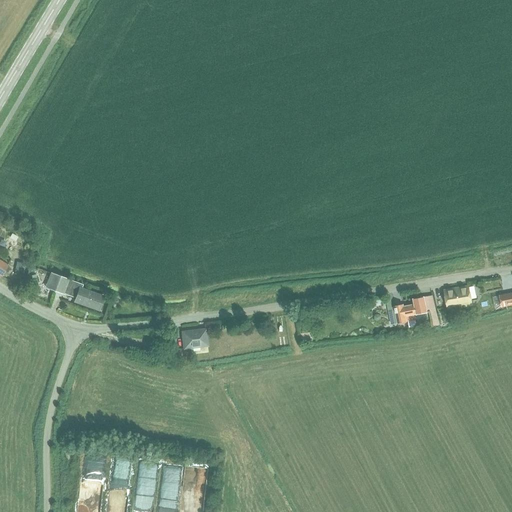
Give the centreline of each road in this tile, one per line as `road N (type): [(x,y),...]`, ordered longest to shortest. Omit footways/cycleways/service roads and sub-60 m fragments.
road 1 (unclassified): [(511,268),(80,329)]
road 2 (unclassified): [(47,511),(51,408),(80,329)]
